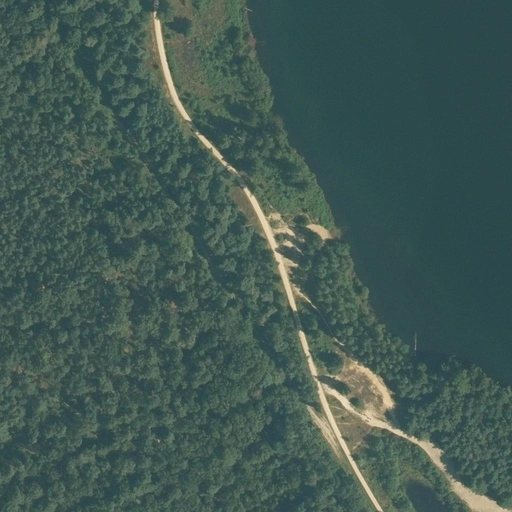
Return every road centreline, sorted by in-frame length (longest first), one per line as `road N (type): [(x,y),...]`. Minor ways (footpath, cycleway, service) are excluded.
road 1 (unknown): [(37,0),(381,511)]
road 2 (track): [(320,425),(33,0)]
